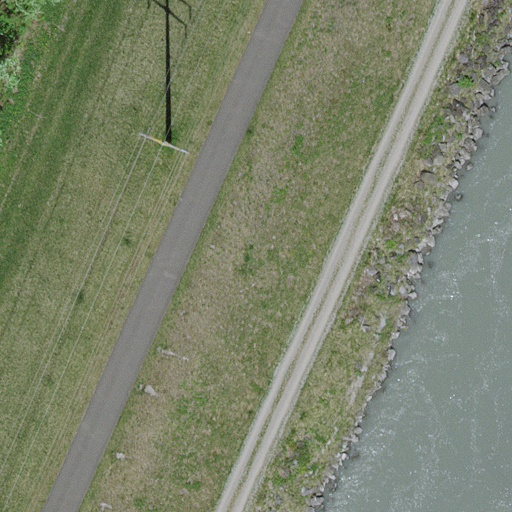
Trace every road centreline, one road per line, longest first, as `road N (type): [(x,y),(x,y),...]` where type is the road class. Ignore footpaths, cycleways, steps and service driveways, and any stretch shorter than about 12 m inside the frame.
road 1 (track): [(454,0),(229,511)]
road 2 (track): [(285,0),(61,511)]
